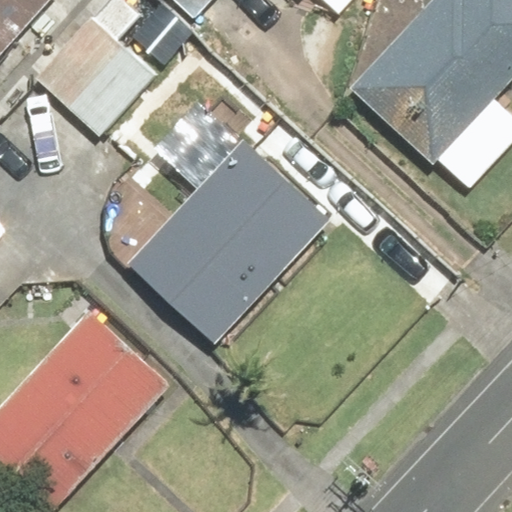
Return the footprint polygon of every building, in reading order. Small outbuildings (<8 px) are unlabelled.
[(0,0),(0,65),(69,0),(0,0)] [(190,56),(133,0),(112,0),(41,73),(108,139),(190,56)] [(220,0),(176,0),(198,22),(220,0)] [(511,88),(511,0),(452,0),(366,84),(439,159),(511,88)] [(0,311),(5,316),(43,279),(72,308),(113,206),(31,124),(0,154),(0,311)] [(233,336),(340,214),(257,142),(151,264),(233,336)] [(0,445),(70,509),(186,381),(106,308),(0,424),(0,445)]
